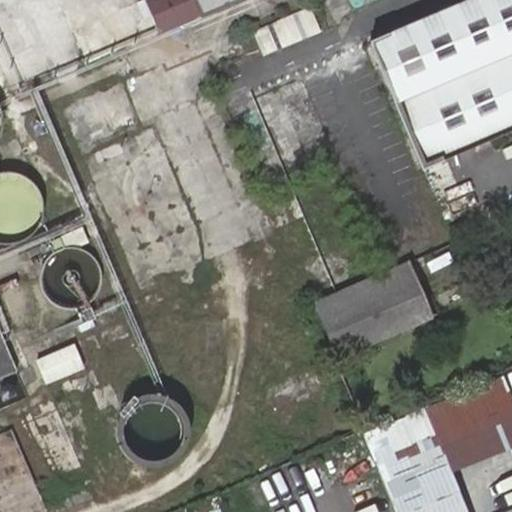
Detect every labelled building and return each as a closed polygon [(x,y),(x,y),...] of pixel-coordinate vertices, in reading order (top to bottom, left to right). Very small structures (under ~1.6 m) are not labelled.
[(369,36),(423,168),(511,130),(511,0),(452,0),(433,8),(369,36)] [(262,56),(319,32),(309,8),(252,32),(262,56)] [(40,197),(35,188),(32,184),(19,176),(10,173),(5,173),(0,173),(0,245),(9,245),(24,241),(35,231),(40,222),(41,217),(42,207),(41,202),(40,197)] [(87,254),(79,250),(74,232),(59,238),(63,249),(55,252),(48,257),(43,264),(40,272),(39,281),(40,285),(43,293),(47,300),(58,307),(66,309),(75,309),(83,307),(90,302),(98,292),(100,283),(100,275),(98,267),(94,259),(87,254)] [(411,264),(314,305),(336,352),(431,313),(411,264)] [(0,335),(0,381),(17,374),(0,335)] [(74,347),(36,363),(46,386),(84,370),(74,347)] [(511,402),(500,374),(360,433),(368,454),(389,511),(460,511),(448,476),(508,452),(511,462),(511,402)] [(189,428),(188,423),(186,418),(182,409),(178,405),(170,399),(166,397),(161,395),(151,394),(146,394),(137,397),(128,403),(121,411),(116,425),(116,435),(117,440),(121,449),(131,460),(145,466),(150,467),(161,466),(170,462),(174,460),(178,456),(184,448),(188,439),(189,428)]
